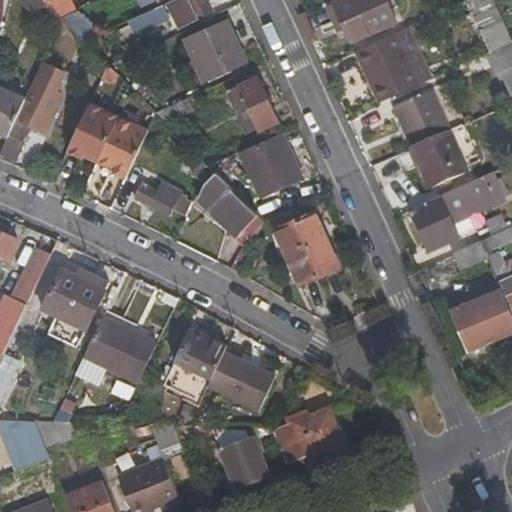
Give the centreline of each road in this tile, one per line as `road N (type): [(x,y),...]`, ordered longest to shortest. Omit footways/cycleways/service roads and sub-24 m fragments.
road 1 (residential): [(0,193),(174,267),(361,363)]
road 2 (residential): [(421,335),(266,0)]
road 3 (residential): [(294,511),(412,462)]
